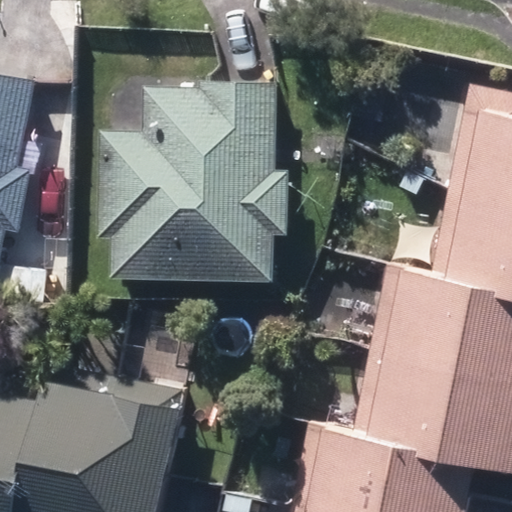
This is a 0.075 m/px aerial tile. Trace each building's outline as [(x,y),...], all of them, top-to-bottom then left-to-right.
[(0,268),(7,230),(22,231),(34,166),(20,163),(37,76),(0,69),(0,268)] [(112,277),(275,280),(276,234),(290,234),(291,168),(277,168),(278,80),(201,79),(201,86),(145,87),(144,131),(99,131),(98,236),(113,236),(112,277)] [(433,272),(511,289),(511,91),(474,84),(433,272)] [(511,289),(433,272),(390,263),(354,428),(476,455),(511,462),(511,289)] [(158,511),(183,385),(44,359),(40,378),(0,370),(0,511),(158,511)] [(511,511),(511,502),(469,493),(476,455),(354,428),(309,418),(288,511),(511,511)]
